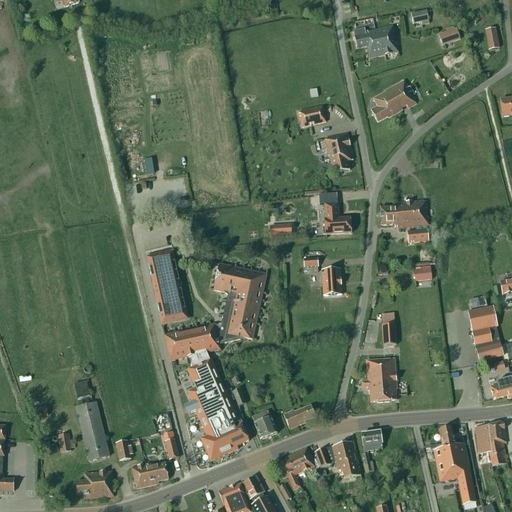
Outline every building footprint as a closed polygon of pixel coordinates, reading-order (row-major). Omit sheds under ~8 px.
[(77,0),(58,0),(59,1),(61,0),(65,10),(80,5),(77,0)] [(427,11),(411,15),(413,26),(421,24),(422,27),(429,26),(427,11)] [(366,34),(365,30),(353,32),(354,38),(354,39),(357,50),(367,48),(369,60),(398,54),(393,28),(366,34)] [(447,34),(439,37),(442,47),(460,41),(456,30),(454,31),(453,29),(446,31),(447,34)] [(485,32),(489,51),(499,49),(495,30),(485,32)] [(440,60),(433,65),(443,82),(450,77),(448,74),(450,73),(457,86),(470,78),(461,62),(448,70),(446,71),(440,60)] [(377,107),(370,111),(377,124),(387,119),(388,120),(403,112),(402,110),(406,107),(408,110),(416,105),(409,94),(412,92),(410,87),(406,89),(402,82),(373,100),(377,107)] [(511,99),(500,101),(502,117),(511,116),(511,99)] [(302,129),(326,124),(324,119),(322,113),(323,113),(322,108),(298,113),(302,129)] [(335,138),(333,138),(324,141),(327,158),(330,157),(334,175),(349,172),(347,163),(353,161),(347,135),(335,138)] [(335,192),(310,193),(311,204),(335,203),(335,192)] [(396,204),(397,230),(428,227),(426,203),(423,203),(423,202),(396,204)] [(397,230),(396,204),(396,205),(396,208),(380,209),(381,227),(392,226),(393,230),(397,229),(397,230)] [(324,221),(325,229),(323,229),(323,236),(325,236),(326,237),(351,235),(350,219),(338,220),(337,205),(325,206),(326,221),(324,221)] [(433,208),(434,218),(446,218),(446,208),(433,208)] [(283,227),(270,228),(271,238),(284,237),(291,237),(290,227),(283,227)] [(428,243),(427,230),(407,232),(408,245),(428,243)] [(172,254),(151,258),(166,325),(186,320),(172,254)] [(317,260),(303,261),(304,269),(318,268),(317,260)] [(219,266),(214,292),(225,295),(228,297),(224,318),(226,319),(222,326),(216,328),(220,345),(241,341),(241,339),(254,341),(267,276),(219,266)] [(416,269),(416,272),(414,272),(415,283),(431,281),(430,267),(416,269)] [(342,296),(340,271),(322,272),(323,297),(342,296)] [(511,281),(500,284),(502,296),(511,293),(511,281)] [(487,306),(485,298),(470,301),(472,310),(487,306)] [(476,352),(479,363),(503,357),(496,328),(497,328),(493,308),(468,313),(476,352)] [(381,316),(383,347),(396,346),(394,315),(381,316)] [(216,326),(165,336),(171,362),(192,358),(194,357),(207,355),(208,354),(221,351),(220,345),(216,328),(216,326)] [(192,405),(186,407),(190,415),(195,412),(207,437),(200,440),(210,463),(238,451),(237,448),(248,442),(241,426),(239,427),(225,393),(229,391),(224,381),(220,383),(211,361),(210,361),(207,355),(194,357),(192,358),(190,367),(192,367),(192,369),(187,372),(194,386),(193,386),(195,390),(187,393),(192,405)] [(370,404),(396,402),(395,391),(396,391),(394,360),(366,362),(367,381),(363,381),(363,383),(358,384),(359,389),(368,388),(368,393),(369,393),(370,404)] [(511,374),(510,375),(511,379),(499,382),(500,384),(497,385),(497,386),(490,388),(493,401),(507,398),(508,401),(511,399),(511,374)] [(92,397),(88,382),(72,386),(76,401),(80,400),(82,408),(93,405),(91,398),(92,397)] [(246,404),(240,390),(232,394),(238,408),(246,404)] [(109,458),(96,405),(75,410),(89,463),(109,458)] [(48,417),(46,407),(32,410),(35,420),(48,417)] [(292,412),(292,413),(283,416),(289,431),(305,424),(305,423),(315,418),(311,407),(294,413),(293,411),(292,412)] [(260,441),(277,435),(270,417),(269,417),(267,410),(251,416),(254,423),(253,423),(260,441)] [(492,443),(506,440),(503,423),(489,426),(492,443)] [(492,444),(492,443),(489,426),(475,429),(478,456),(489,454),(489,445),(492,444)] [(0,491),(14,492),(14,481),(4,481),(4,480),(4,474),(2,474),(3,458),(4,458),(4,443),(3,443),(3,441),(5,441),(5,427),(0,427),(0,491)] [(452,428),(439,431),(443,450),(433,452),(440,484),(457,480),(463,506),(476,503),(473,488),(464,446),(463,440),(454,442),(452,428)] [(69,442),(67,429),(57,431),(60,454),(71,453),(71,449),(75,449),(74,442),(69,442)] [(361,435),(364,454),(384,452),(381,433),(361,435)] [(41,448),(58,446),(57,438),(49,439),(49,437),(40,438),(41,448)] [(489,454),(492,468),(507,465),(503,445),(506,444),(506,440),(492,443),(492,444),(489,445),(489,454)] [(169,461),(179,459),(175,441),(165,444),(169,461)] [(120,463),(131,460),(127,443),(116,445),(120,463)] [(325,450),(315,454),(321,469),(335,464),(337,471),(342,470),(344,480),(360,477),(353,443),(331,448),(325,450)] [(286,461),(294,476),(315,467),(306,449),(285,459),(286,461)] [(370,463),(368,454),(362,456),(366,474),(374,472),(372,463),(370,463)] [(300,488),(294,476),(286,461),(276,466),(283,480),(287,478),(293,491),(300,488)] [(158,483),(168,481),(164,464),(152,467),(152,465),(131,470),(134,483),(132,483),(133,485),(135,485),(136,488),(137,490),(159,485),(158,483)] [(84,501),(114,498),(113,493),(115,493),(115,491),(113,491),(112,473),(84,475),(85,483),(76,484),(77,497),(84,497),(84,501)] [(223,507),(224,506),(226,511),(248,511),(243,498),(245,498),(245,497),(247,496),(250,501),(252,500),(261,495),(264,493),(256,478),(241,486),(240,485),(218,494),(223,507)] [(292,499),(284,486),(279,489),(286,502),(292,499)] [(252,506),(254,511),(274,511),(267,498),(264,500),(261,495),(252,500),(255,505),(252,506)]
